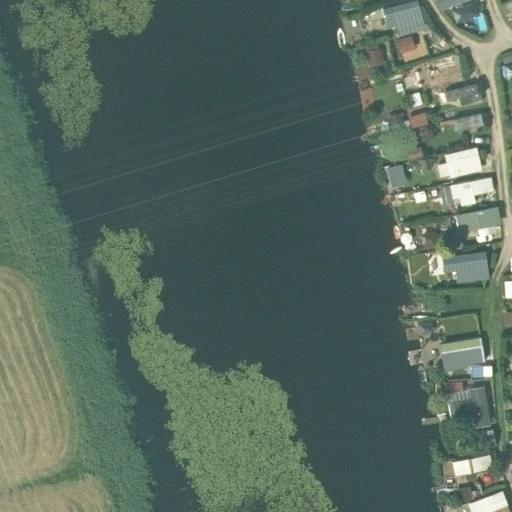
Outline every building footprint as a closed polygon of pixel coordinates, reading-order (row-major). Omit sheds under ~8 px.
[(385,24),(395,22),(397,32),(424,27),(419,0),(401,0),(381,4),(385,24)] [(401,49),(415,45),(412,34),(397,38),(401,49)] [(367,48),(368,63),(382,62),(381,48),(367,48)] [(449,66),(465,65),(464,52),(448,53),(449,66)] [(460,103),(481,97),(476,79),(442,89),(445,99),(458,95),(460,103)] [(411,124),(427,121),(425,110),(409,113),(411,124)] [(453,127),(483,121),(480,110),(451,115),(453,127)] [(446,159),(436,162),(440,177),(482,164),(475,142),(444,152),(446,159)] [(402,163),(388,164),(390,184),(405,182),(402,163)] [(472,190),(493,187),(491,174),(451,180),(455,202),(474,199),(472,190)] [(498,203),(453,211),(456,228),(501,220),(498,203)] [(455,278),(487,276),(486,249),(441,251),(442,268),(455,267),(455,278)] [(511,276),(503,277),(504,294),(511,294),(511,276)] [(511,321),(511,308),(503,309),(503,321),(511,321)] [(439,339),(442,366),(484,361),(481,334),(439,339)] [(484,383),(446,391),(453,424),(491,417),(484,383)] [(454,472),(489,465),(487,451),(452,458),(454,472)] [(511,511),(502,486),(467,500),(471,511),(511,511)]
